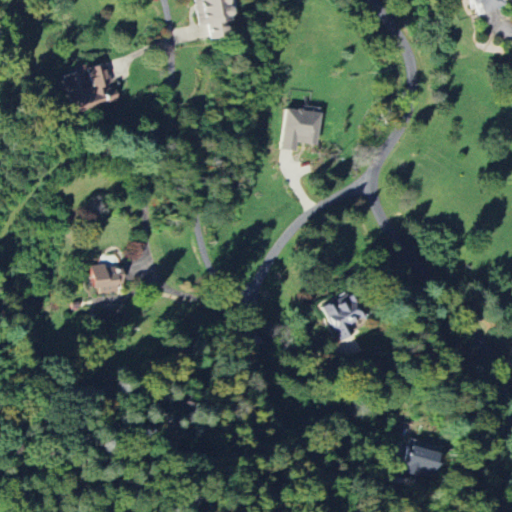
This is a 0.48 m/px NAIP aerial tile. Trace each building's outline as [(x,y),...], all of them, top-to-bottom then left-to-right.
[(222,37),(219,21),(226,20),(224,9),(229,8),(228,0),(190,0),(195,26),(203,25),(205,40),(222,37)] [(465,0),(467,6),(475,3),(479,13),(502,5),(500,0),(465,0)] [(115,101),(103,62),(92,66),(95,75),(86,78),(89,86),(79,89),(74,73),(56,79),(60,92),(66,90),(73,114),(115,101)] [(277,149),(293,151),(294,143),(313,145),(317,112),(281,108),(277,149)] [(98,294),(116,292),(115,284),(120,284),(119,266),(110,267),(111,272),(102,273),(101,264),(87,265),(89,288),(97,288),(98,294)] [(352,332),(347,323),(356,318),(343,293),(317,306),(336,341),(352,332)] [(396,466),(424,477),(434,455),(422,450),(425,444),(408,437),(396,466)]
